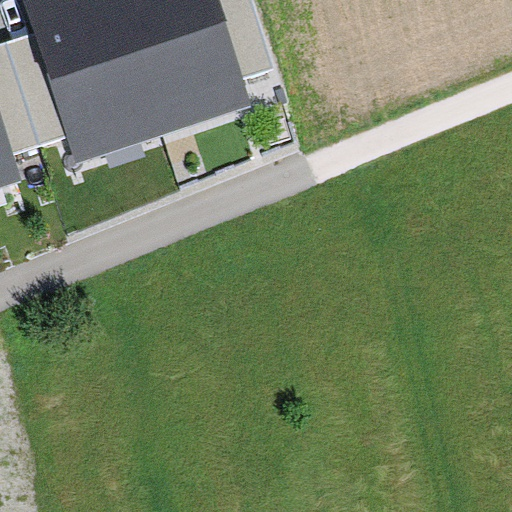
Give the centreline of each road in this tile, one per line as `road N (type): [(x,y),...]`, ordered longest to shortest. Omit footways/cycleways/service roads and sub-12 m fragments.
road 1 (residential): [(0,294),(303,170)]
road 2 (track): [(303,170),(511,85)]
